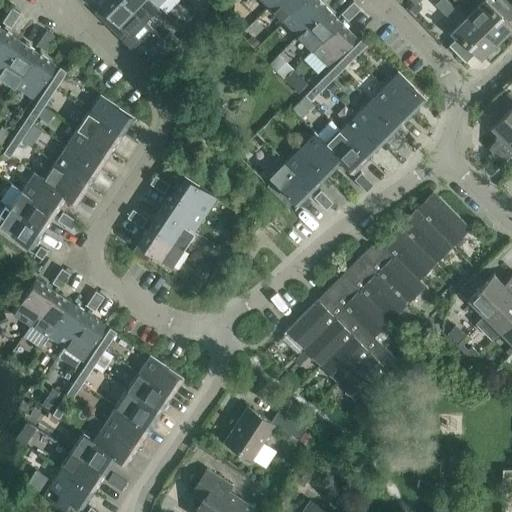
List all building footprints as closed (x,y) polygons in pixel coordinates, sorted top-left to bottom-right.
[(107,0),(100,7),(129,35),(144,20),(123,0),(107,0)] [(158,6),(152,0),(123,0),(144,20),(158,6)] [(283,21),(303,0),(274,0),(268,6),(283,21)] [(297,35),(326,7),(319,0),(303,0),(283,21),(297,35)] [(511,26),(511,25),(507,20),(511,14),(511,5),(506,0),(482,0),(469,14),(496,42),(511,26)] [(360,8),(353,1),(347,7),(354,14),(360,8)] [(416,1),(409,8),(415,15),(422,7),(416,1)] [(20,13),(12,7),(7,14),(15,20),(20,13)] [(312,50),(340,21),(326,7),(297,35),(312,50)] [(341,13),(348,21),(354,14),(347,7),(341,13)] [(2,21),(11,27),(15,20),(7,14),(2,21)] [(449,33),(454,39),(448,45),(465,62),(475,52),(480,58),(496,42),(469,14),(449,33)] [(327,65),(355,36),(340,21),(312,50),(327,65)] [(0,70),(20,40),(3,29),(0,33),(0,70)] [(55,35),(46,30),(41,37),(50,43),(55,35)] [(369,42),(364,36),(349,51),(354,57),(369,42)] [(36,44),(45,50),(50,43),(41,37),(36,44)] [(0,75),(15,85),(37,52),(20,40),(0,70),(0,75)] [(334,66),(340,71),(354,57),(349,51),(334,66)] [(32,97),(55,63),(37,52),(15,85),(32,97)] [(278,54),(269,63),(283,78),(293,68),(278,54)] [(320,80),(325,86),(340,71),(334,66),(320,80)] [(67,71),(60,67),(48,84),(55,89),(67,71)] [(426,99),(398,70),(383,85),(411,114),(426,99)] [(308,83),(302,77),(293,87),(298,92),(308,83)] [(305,95),(311,100),(325,86),(320,80),(305,95)] [(55,89),(48,84),(37,102),(44,106),(55,89)] [(411,114),(383,85),(368,100),(397,128),(411,114)] [(130,113),(100,93),(88,111),(122,133),(134,116),(130,113)] [(511,96),(508,93),(490,110),(498,119),(491,126),(501,136),(489,148),(496,154),(511,138),(511,96)] [(299,101),(293,108),(301,117),(313,105),(304,96),(299,101)] [(397,128),(368,100),(353,114),(382,143),(397,128)] [(26,119),(32,123),(44,106),(37,102),(26,119)] [(77,128),(110,150),(122,133),(88,111),(77,128)] [(339,129),(367,157),(382,143),(353,114),(339,129)] [(32,123),(26,119),(14,136),(21,140),(32,123)] [(110,150),(77,128),(66,145),(99,167),(110,150)] [(341,161),(352,172),(367,157),(339,129),(325,142),(325,143),(342,160),(341,161)] [(325,142),(314,131),(299,146),(327,175),(341,161),(342,160),(325,143),(325,142)] [(3,153),(10,157),(21,140),(14,136),(3,153)] [(503,161),(511,151),(511,138),(496,154),(503,161)] [(54,162),(88,184),(99,167),(66,145),(54,162)] [(327,175),(299,146),(284,161),(313,189),(327,175)] [(269,176),(298,204),(313,189),(284,161),(269,176)] [(66,196),(76,202),(88,184),(54,162),(43,179),(66,195),(66,196)] [(43,179),(33,172),(21,190),(55,212),(66,196),(66,195),(43,179)] [(361,172),(354,179),(360,185),(367,178),(361,172)] [(217,196),(184,174),(172,192),(205,214),(217,196)] [(155,175),(150,183),(157,188),(163,180),(155,175)] [(366,192),(373,184),(367,178),(360,185),(366,192)] [(164,193),(170,184),(163,180),(157,188),(164,193)] [(55,212),(21,190),(10,207),(44,229),(55,212)] [(321,190),(313,197),(319,203),(327,196),(321,190)] [(160,209),(194,231),(205,214),(172,192),(160,209)] [(326,209),(333,202),(327,196),(319,203),(326,209)] [(470,228),(439,196),(421,214),(453,245),(470,228)] [(0,222),(0,225),(32,247),(44,229),(10,207),(0,222)] [(133,209),(127,217),(134,222),(140,213),(133,209)] [(149,226),(183,248),(194,231),(160,209),(149,226)] [(63,211),(57,220),(64,225),(70,216),(63,211)] [(141,227),(147,218),(140,213),(134,222),(141,227)] [(404,231),(436,262),(453,245),(421,214),(404,231)] [(72,229),(77,221),(70,216),(64,225),(72,229)] [(265,227),(266,228),(271,233),(274,236),(285,225),(275,216),(265,227)] [(137,243),(171,266),(183,248),(149,226),(137,243)] [(387,248),(393,255),(393,254),(419,280),(419,279),(436,262),(404,231),(387,248)] [(225,242),(221,248),(228,253),(232,247),(225,242)] [(40,245),(35,254),(42,258),(48,250),(40,245)] [(381,255),(372,245),(361,255),(371,265),(381,255)] [(425,285),(419,279),(419,280),(393,254),(393,255),(377,271),(408,302),(425,285)] [(371,265),(361,255),(344,272),(354,282),(371,265)] [(222,262),(213,256),(208,263),(217,269),(222,262)] [(70,273),(62,267),(57,275),(65,280),(70,273)] [(408,302),(377,271),(360,288),(391,319),(408,302)] [(354,282),(344,272),(323,293),(333,303),(354,282)] [(476,272),(459,289),(484,315),(511,287),(511,273),(503,283),(493,273),(485,281),(476,272)] [(52,282),(60,288),(65,280),(57,275),(52,282)] [(35,278),(13,312),(31,323),(53,290),(35,278)] [(511,287),(484,315),(476,323),(492,339),(500,331),(511,319),(511,287)] [(341,306),(373,337),(391,319),(360,288),(341,306)] [(48,335),(70,301),(53,290),(31,323),(48,335)] [(91,297),(99,303),(104,296),(96,290),(91,297)] [(99,303),(91,297),(86,305),(94,310),(99,303)] [(317,299),(286,331),(303,348),(335,316),(317,299)] [(65,346),(87,312),(70,301),(48,335),(65,346)] [(82,358),(105,324),(87,312),(65,346),(82,358)] [(335,316),(303,348),(320,365),(352,334),(335,316)] [(511,319),(500,331),(511,342),(511,319)] [(465,333),(456,324),(446,334),(456,343),(465,333)] [(116,332),(110,327),(98,345),(104,350),(116,332)] [(352,334),(320,365),(337,382),(369,351),(352,334)] [(471,345),(467,349),(462,345),(467,340),(464,338),(457,345),(472,358),(478,352),(471,345)] [(86,362),(93,367),(104,350),(98,345),(86,362)] [(355,400),(357,398),(386,368),(369,351),(337,382),(355,400)] [(183,376),(150,354),(138,372),(172,394),(183,376)] [(75,379),(82,384),(93,367),(86,362),(75,379)] [(172,394),(138,372),(127,389),(160,411),(172,394)] [(82,384),(75,379),(64,396),(70,401),(82,384)] [(52,386),(40,404),(48,409),(60,392),(52,386)] [(160,411),(127,389),(115,406),(149,428),(160,411)] [(52,414),(59,418),(70,401),(64,396),(52,414)] [(306,425),(280,407),(271,420),(248,405),(224,441),(250,459),(274,423),(298,438),(306,425)] [(104,423),(138,445),(149,428),(115,406),(104,423)] [(116,456),(126,463),(138,445),(104,423),(93,439),(93,440),(116,456)] [(93,439),(83,433),(71,451),(105,473),(116,456),(93,440),(93,439)] [(105,473),(71,451),(60,468),(94,490),(105,473)] [(73,502),(82,508),(94,490),(60,468),(52,480),(36,469),(27,482),(68,509),(73,502)] [(254,511),(256,510),(227,491),(231,485),(207,468),(191,492),(203,500),(194,511),(254,511)] [(112,472),(107,480),(114,485),(120,477),(112,472)] [(121,490),(127,482),(120,477),(114,485),(121,490)] [(268,499),(261,495),(256,504),(263,508),(268,499)] [(303,511),(326,511),(311,502),(303,511)]
